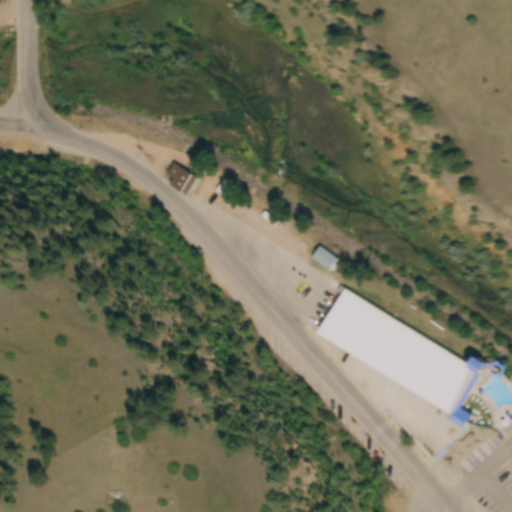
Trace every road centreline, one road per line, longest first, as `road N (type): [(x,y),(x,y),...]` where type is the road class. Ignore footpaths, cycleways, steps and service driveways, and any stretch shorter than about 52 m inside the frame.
road 1 (tertiary): [(450,511),(154,189),(28,121)]
road 2 (residential): [(31,0),(28,121)]
